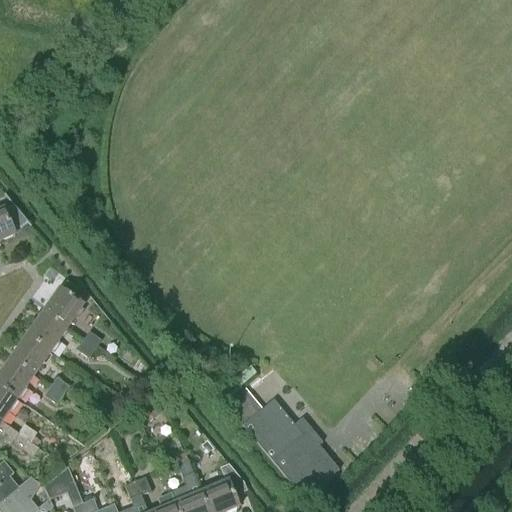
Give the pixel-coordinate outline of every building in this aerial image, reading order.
[(2,212),(0,212),(0,244),(14,238),(2,212)] [(66,332),(82,309),(73,302),(79,294),(66,285),(60,293),(58,292),(42,315),(66,332)] [(42,315),(26,338),(50,355),(66,332),(42,315)] [(88,335),(82,344),(94,353),(101,343),(88,335)] [(50,355),(26,338),(10,361),(34,378),(50,355)] [(94,353),(82,344),(75,353),(88,362),(94,353)] [(34,378),(10,361),(0,375),(0,388),(18,401),(34,378)] [(156,381),(146,375),(140,384),(150,391),(156,381)] [(56,380),(49,390),(62,399),(69,389),(56,380)] [(0,388),(0,423),(1,425),(18,401),(0,388)] [(62,399),(49,390),(43,399),(56,408),(62,399)] [(322,445),(302,421),(301,422),(294,429),(273,404),(274,404),(273,403),(262,412),(245,392),(226,407),(243,428),(242,428),(303,502),(338,473),(318,448),(322,445)] [(145,428),(159,417),(150,406),(136,417),(145,428)] [(1,425),(0,423),(0,441),(10,448),(11,446),(32,460),(38,451),(29,445),(17,436),(1,425)] [(17,436),(29,445),(36,436),(24,427),(17,436)] [(186,490),(170,497),(176,511),(207,511),(200,495),(184,455),(174,459),(177,466),(176,467),(182,481),(186,490)] [(0,504),(18,490),(9,479),(14,476),(4,464),(2,465),(0,466),(0,504)] [(225,484),(200,495),(207,511),(235,511),(238,511),(234,499),(247,494),(244,485),(228,467),(219,471),(225,484)] [(49,477),(51,494),(73,491),(71,474),(49,477)] [(140,498),(134,484),(132,485),(129,477),(120,481),(129,503),(140,498)] [(30,480),(18,490),(0,504),(0,511),(35,511),(27,501),(39,487),(30,480)] [(144,480),(134,484),(140,498),(150,494),(144,480)] [(160,511),(158,511),(176,511),(170,497),(156,502),(160,511)] [(82,506),(84,511),(96,511),(92,502),(82,506)] [(48,503),(37,511),(42,511),(43,511),(49,511),(52,510),(51,507),(48,503)]
